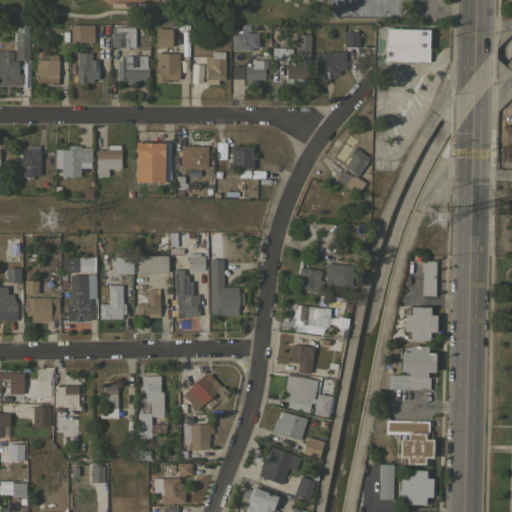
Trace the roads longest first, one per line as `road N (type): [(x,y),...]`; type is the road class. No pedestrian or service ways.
road 1 (residential): [(210,511),(248,410),(269,249),(292,183),(365,85)]
road 2 (residential): [(0,116),(278,117),(324,132)]
road 3 (tertiary): [(465,511),(473,227)]
road 4 (residential): [(0,352),(259,350)]
